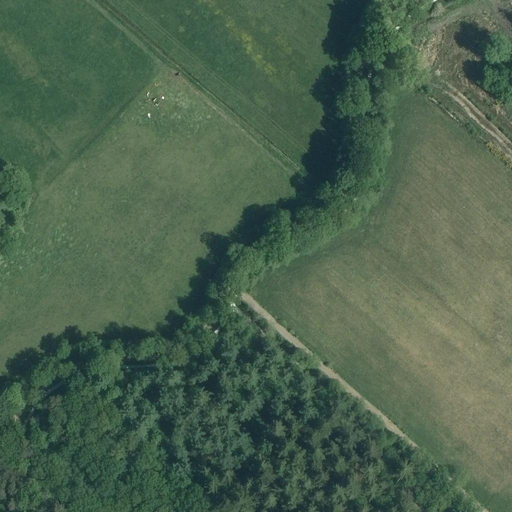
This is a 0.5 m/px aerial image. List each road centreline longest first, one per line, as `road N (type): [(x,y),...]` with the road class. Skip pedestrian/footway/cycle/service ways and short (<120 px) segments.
road 1 (track): [(227,286),(255,246),(319,219),(351,187),(366,48),(415,0)]
road 2 (track): [(486,511),(227,286)]
road 3 (track): [(0,442),(32,394),(57,374),(190,345),(213,321),(227,286)]
